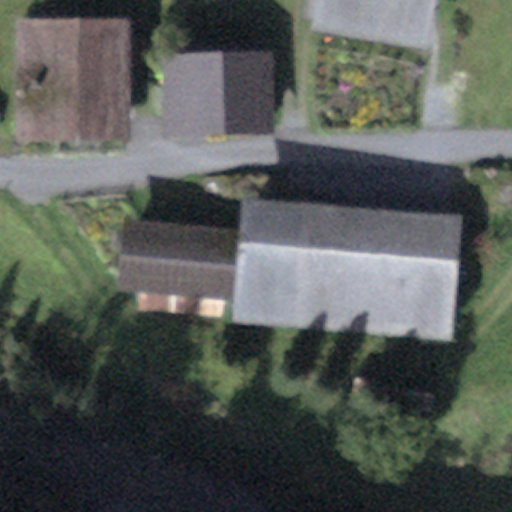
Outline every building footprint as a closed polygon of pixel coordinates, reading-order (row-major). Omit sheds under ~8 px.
[(415,38),(422,0),(335,0),(331,24),(415,38)] [(111,33),(25,32),(25,127),(110,128),(111,33)] [(177,56),(178,128),(267,127),(267,68),(195,69),(195,56),(177,56)] [(242,311),(377,322),(385,221),(250,209),(247,238),(134,228),(129,286),(243,295),(242,311)] [(450,227),(385,221),(377,322),(442,327),(450,227)] [(393,458),(398,465),(406,464),(409,457),(405,449),(396,450),(393,458)]
